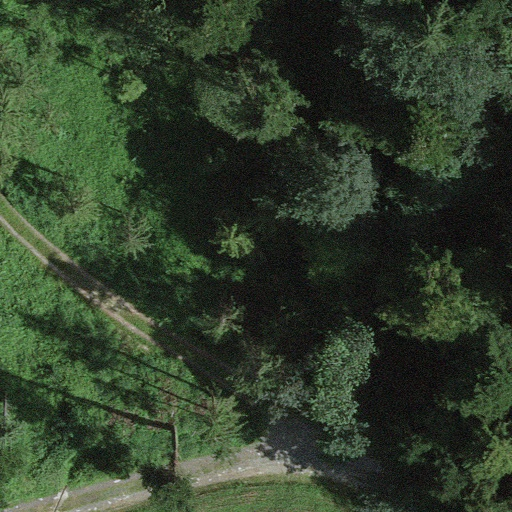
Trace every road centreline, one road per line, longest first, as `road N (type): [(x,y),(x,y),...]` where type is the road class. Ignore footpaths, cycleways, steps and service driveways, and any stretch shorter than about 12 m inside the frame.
road 1 (track): [(0,199),(49,247),(247,400),(294,452),(455,511)]
road 2 (track): [(294,452),(183,466),(0,507)]
